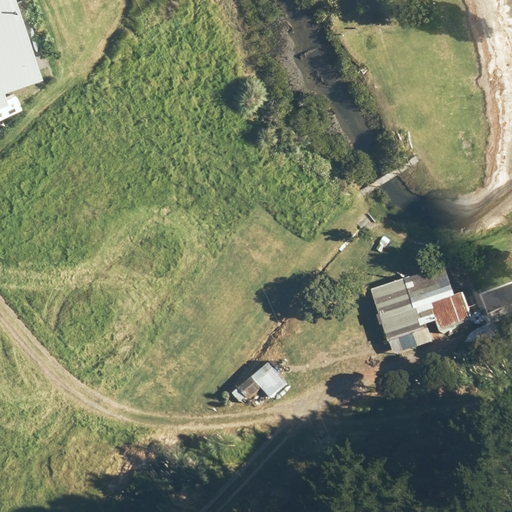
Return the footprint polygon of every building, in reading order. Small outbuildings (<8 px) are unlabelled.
[(0,0),(0,101),(7,99),(3,87),(39,75),(13,0),(0,0)] [(420,280),(378,292),(392,344),(400,342),(403,354),(427,348),(424,334),(434,332),(420,280)] [(511,284),(479,298),(485,313),(511,302),(511,284)] [(470,297),(440,309),(450,334),(480,322),(470,297)] [(310,328),(295,335),(307,363),(323,357),(310,328)] [(286,376),(275,364),(239,394),(250,407),(286,376)]
